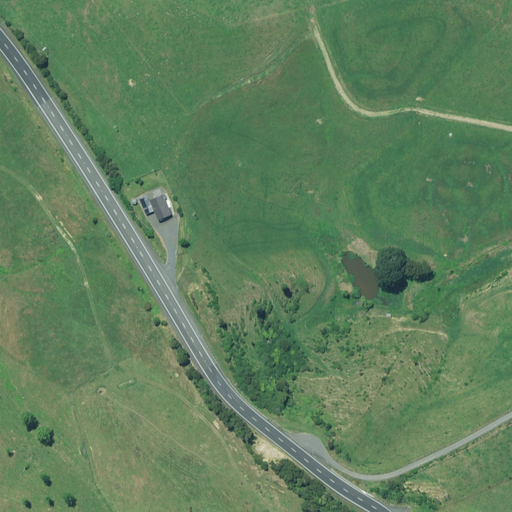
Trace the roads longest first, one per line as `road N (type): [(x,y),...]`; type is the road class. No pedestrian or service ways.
road 1 (primary): [(266,430),(211,374),(0,40)]
road 2 (unclassified): [(266,430),(364,479),(413,467),(511,415)]
road 3 (primary): [(382,511),(266,430)]
